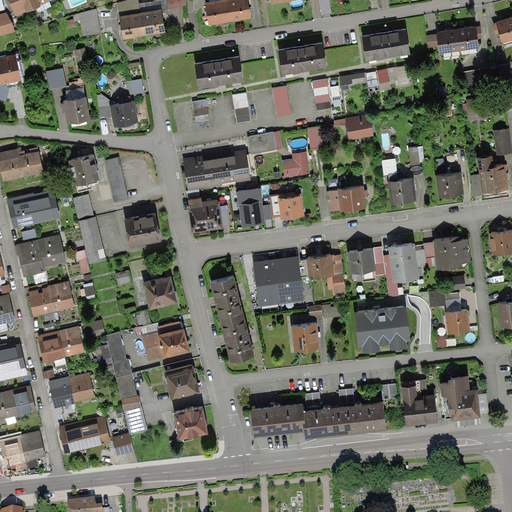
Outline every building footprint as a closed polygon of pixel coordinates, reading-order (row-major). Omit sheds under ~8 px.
[(46,0),(7,0),(17,19),(49,4),(46,0)] [(154,0),(155,4),(137,7),(139,18),(160,14),(185,9),(183,0),(154,0)] [(247,0),(203,7),(206,28),(251,20),(247,0)] [(136,1),(117,6),(119,21),(139,18),(137,7),(136,1)] [(94,10),(72,18),(73,22),(79,21),(83,37),(99,32),(94,10)] [(139,18),(119,21),(123,42),(163,34),(160,14),(139,18)] [(7,16),(0,17),(0,37),(15,33),(7,16)] [(497,25),(494,26),(497,36),(501,35),(505,45),(511,43),(511,18),(496,24),(497,25)] [(436,36),(426,38),(427,49),(438,48),(439,57),(479,51),(478,40),(480,40),(478,29),(436,34),(436,36)] [(406,30),(363,37),(367,64),(410,57),(406,30)] [(322,44),(275,51),(279,77),(326,70),(322,44)] [(83,50),(72,52),(76,69),(86,67),(83,50)] [(69,54),(60,55),(61,63),(70,61),(69,54)] [(238,59),(194,66),(199,90),(242,83),(238,59)] [(0,64),(0,86),(20,82),(15,61),(0,64)] [(508,65),(465,74),(468,90),(511,81),(508,65)] [(407,67),(396,69),(398,80),(409,79),(407,67)] [(61,71),(46,74),(50,92),(65,88),(61,71)] [(387,71),(376,73),(378,86),(389,84),(387,71)] [(350,75),(338,77),(340,87),(352,85),(350,75)] [(130,79),(132,93),(147,91),(144,77),(130,79)] [(326,80),(309,83),(314,113),(331,110),(326,80)] [(286,87),(270,90),(274,118),(290,115),(286,87)] [(64,94),(66,103),(70,127),(89,124),(83,91),(64,94)] [(243,94),(228,97),(234,126),(249,122),(243,94)] [(203,100),(190,103),(196,132),(209,129),(203,100)] [(110,107),(112,118),(114,130),(135,126),(131,103),(110,107)] [(489,103),(471,105),(472,118),(490,116),(489,103)] [(110,107),(97,109),(98,120),(112,118),(110,107)] [(370,116),(344,121),(347,142),(374,138),(370,116)] [(319,128),(306,129),(309,152),(322,150),(319,128)] [(508,130),(493,132),(496,157),(511,156),(508,130)] [(277,131),(247,137),(251,155),(281,148),(277,131)] [(416,149),(408,150),(410,165),(419,164),(416,149)] [(18,151),(0,154),(0,170),(3,184),(43,174),(38,150),(18,154),(18,151)] [(246,153),(183,163),(188,193),(251,182),(246,153)] [(290,162),(282,163),(284,180),(308,177),(305,153),(290,155),(290,162)] [(388,153),(380,154),(382,170),(390,169),(388,153)] [(91,156),(67,161),(75,194),(98,188),(91,156)] [(118,159),(105,162),(113,205),(127,202),(118,159)] [(493,160),(477,161),(478,177),(470,177),(472,197),(507,194),(505,166),(494,167),(493,160)] [(459,173),(437,176),(440,202),(462,200),(459,173)] [(411,179),(389,181),(391,206),(414,204),(411,179)] [(340,191),(328,192),(329,213),(341,212),(341,215),(364,213),(362,187),(340,189),(340,191)] [(54,192),(6,202),(12,229),(59,219),(54,192)] [(278,196),(268,198),(270,218),(279,217),(280,222),(303,219),(300,198),(279,201),(278,196)] [(260,197),(239,200),(243,224),(264,221),(260,197)] [(201,202),(189,204),(196,237),(223,231),(217,202),(201,205),(201,202)] [(156,215),(124,221),(130,250),(162,244),(156,215)] [(96,219),(78,223),(85,253),(75,255),(80,275),(91,273),(89,266),(105,262),(96,219)] [(511,229),(490,233),(494,259),(511,256),(511,229)] [(59,237),(15,248),(24,280),(45,274),(44,269),(71,262),(66,246),(61,247),(59,237)] [(434,245),(423,246),(426,268),(437,267),(438,274),(467,270),(463,239),(434,242),(434,245)] [(396,288),(419,285),(413,244),(390,248),(396,288)] [(380,249),(349,254),(352,279),(383,274),(380,249)] [(330,257),(308,260),(311,283),(325,281),(333,280),(332,277),(330,258),(330,257)] [(330,258),(332,277),(342,276),(340,257),(330,258)] [(304,260),(253,267),(258,306),(301,300),(298,279),(307,278),(304,260)] [(128,272),(112,275),(115,285),(131,281),(128,272)] [(456,278),(457,289),(469,288),(468,277),(456,278)] [(233,278),(211,283),(229,366),(252,361),(233,278)] [(170,279),(142,285),(148,312),(176,306),(170,279)] [(333,280),(325,281),(326,292),(332,291),(332,298),(345,296),(343,279),(333,280)] [(70,280),(49,286),(56,310),(76,305),(70,280)] [(56,310),(49,286),(29,291),(35,315),(56,310)] [(400,295),(354,300),(359,349),(406,344),(400,295)] [(11,297),(0,298),(0,322),(16,320),(11,297)] [(135,312),(132,299),(117,303),(120,316),(135,312)] [(511,302),(498,304),(501,333),(511,331),(511,302)] [(328,318),(343,314),(341,305),(326,309),(328,318)] [(467,311),(447,313),(450,338),(470,336),(467,311)] [(146,313),(131,316),(134,329),(149,326),(146,313)] [(100,321),(86,325),(90,338),(104,334),(100,321)] [(313,324),(291,326),(294,357),(316,355),(313,324)] [(57,333),(64,359),(83,354),(77,329),(57,333)] [(157,334),(140,338),(147,363),(162,359),(163,362),(191,355),(185,332),(158,339),(157,334)] [(57,333),(36,338),(42,366),(64,361),(64,359),(57,333)] [(107,337),(130,431),(144,429),(128,362),(125,363),(118,335),(107,337)] [(446,338),(436,338),(437,351),(447,350),(446,338)] [(19,342),(0,346),(0,374),(25,368),(19,342)] [(190,368),(165,374),(172,404),(197,398),(190,368)] [(52,372),(43,374),(45,381),(54,379),(52,372)] [(88,374),(48,384),(54,409),(94,400),(88,374)] [(452,380),(443,381),(444,392),(443,392),(446,417),(479,413),(479,411),(477,394),(476,386),(472,386),(473,389),(459,390),(459,386),(468,385),(467,375),(451,376),(452,380)] [(383,383),(385,398),(387,397),(399,396),(397,382),(383,383)] [(414,384),(402,385),(407,421),(437,417),(434,392),(416,395),(414,384)] [(355,401),(354,386),(339,388),(341,403),(355,401)] [(18,390),(0,394),(0,422),(37,413),(31,391),(30,387),(18,390)] [(322,405),(320,391),(320,390),(305,392),(306,398),(307,406),(322,405)] [(486,393),(477,394),(479,411),(488,410),(486,393)] [(400,409),(399,396),(387,397),(388,410),(400,409)] [(304,410),(305,425),(306,433),(387,424),(384,401),(363,403),(363,401),(356,402),(357,404),(332,407),(332,405),(325,406),(325,408),(304,410)] [(274,406),(252,408),(255,431),(305,425),(304,410),(303,402),(282,405),(282,403),(274,404),(274,406)] [(202,408),(173,412),(177,439),(206,435),(202,408)] [(85,421),(80,422),(86,445),(110,439),(104,416),(85,420),(85,421)] [(66,450),(86,445),(80,422),(60,427),(66,450)] [(46,454),(40,431),(20,435),(26,459),(46,454)] [(114,436),(118,452),(134,448),(130,433),(114,436)] [(26,459),(20,435),(1,440),(7,464),(26,459)] [(94,501),(69,504),(69,511),(102,511),(102,510),(95,510),(94,501)]
